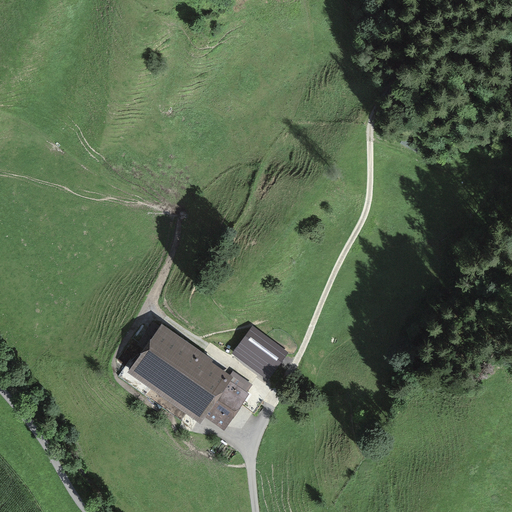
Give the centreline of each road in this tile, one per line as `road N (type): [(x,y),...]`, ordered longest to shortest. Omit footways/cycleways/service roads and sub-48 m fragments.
road 1 (track): [(284,383),(363,217),(371,123),(428,0)]
road 2 (track): [(117,358),(163,276),(184,213)]
road 3 (track): [(94,511),(0,381)]
road 4 (residential): [(256,511),(253,448),(284,383)]
